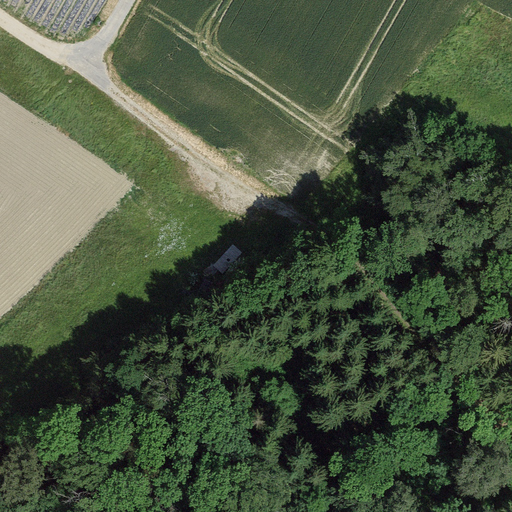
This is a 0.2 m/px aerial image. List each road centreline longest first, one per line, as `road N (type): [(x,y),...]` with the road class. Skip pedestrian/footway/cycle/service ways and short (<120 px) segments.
road 1 (track): [(74,54),(260,207),(292,215),(333,215),(431,121),(461,103),(511,124)]
road 2 (track): [(511,419),(307,215)]
